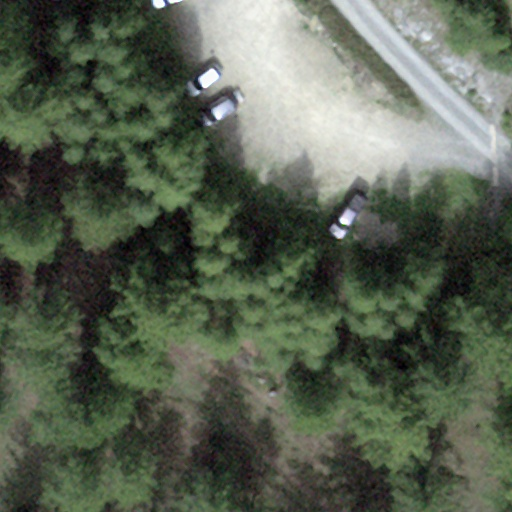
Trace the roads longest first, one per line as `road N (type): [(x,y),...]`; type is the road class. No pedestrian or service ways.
road 1 (track): [(494,145),(392,146),(303,106),(239,41),(229,0)]
road 2 (track): [(350,0),(494,145)]
